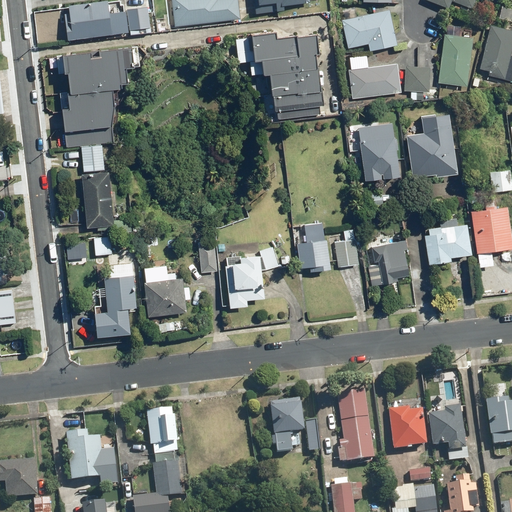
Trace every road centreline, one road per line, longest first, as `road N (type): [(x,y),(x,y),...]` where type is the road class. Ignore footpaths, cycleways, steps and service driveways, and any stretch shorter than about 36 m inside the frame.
road 1 (residential): [(511,327),(64,380)]
road 2 (residential): [(64,380),(15,0)]
